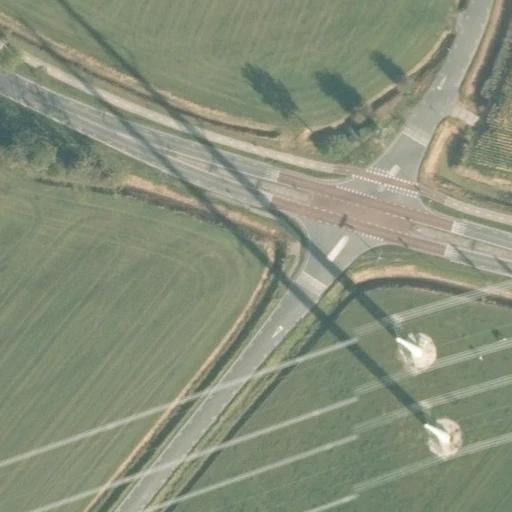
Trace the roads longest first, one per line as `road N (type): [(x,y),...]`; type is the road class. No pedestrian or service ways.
road 1 (tertiary): [(126,511),(354,225)]
road 2 (secondary): [(370,205),(123,136)]
road 3 (secondary): [(123,136),(154,158),(354,225)]
road 4 (tertiary): [(370,205),(436,103),(480,0)]
road 5 (secondary): [(354,225),(511,268)]
road 6 (secondary): [(511,245),(370,205)]
road 7 (secondary): [(123,136),(0,80)]
